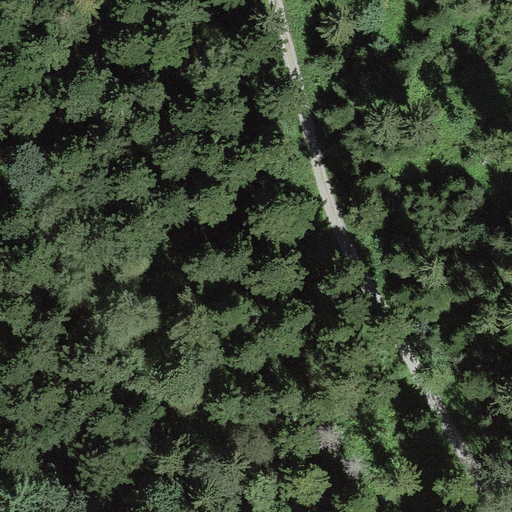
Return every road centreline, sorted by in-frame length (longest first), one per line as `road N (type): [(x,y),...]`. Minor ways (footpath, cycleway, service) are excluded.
road 1 (track): [(498,511),(331,221),(277,0)]
road 2 (track): [(0,154),(68,95),(134,0)]
